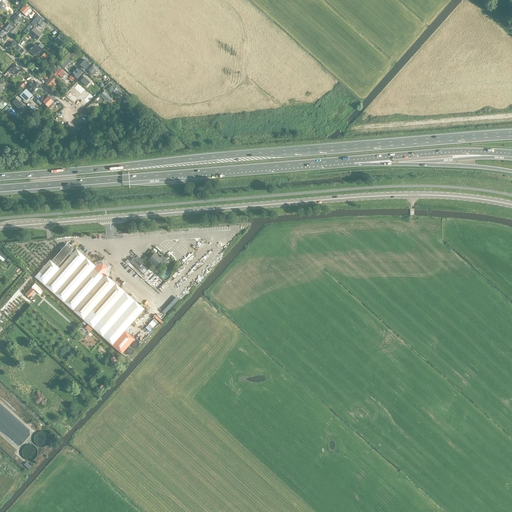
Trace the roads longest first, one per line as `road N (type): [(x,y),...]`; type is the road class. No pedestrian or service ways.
road 1 (trunk): [(511,134),(0,177)]
road 2 (secondary): [(511,205),(364,196),(107,218)]
road 3 (trunk): [(0,188),(354,159)]
road 4 (track): [(97,0),(107,52),(149,92),(194,104),(243,79),(247,38),(222,0)]
road 5 (trunk): [(354,159),(511,171)]
road 6 (trunk): [(354,159),(511,153)]
